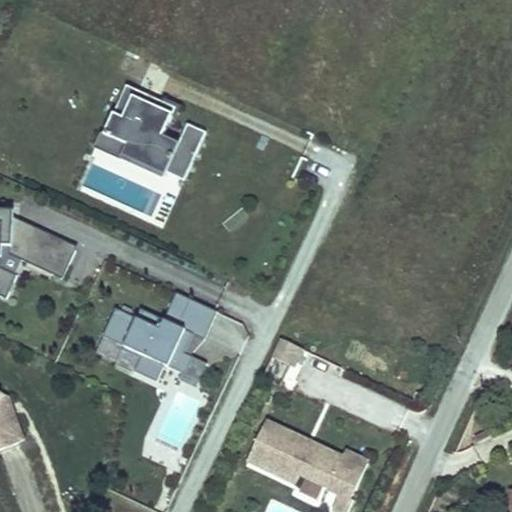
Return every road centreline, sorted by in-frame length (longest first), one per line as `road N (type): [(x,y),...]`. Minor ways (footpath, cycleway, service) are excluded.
road 1 (residential): [(176,511),(343,166)]
road 2 (unknown): [(46,210),(269,319)]
road 3 (unclassified): [(475,363),(402,511)]
